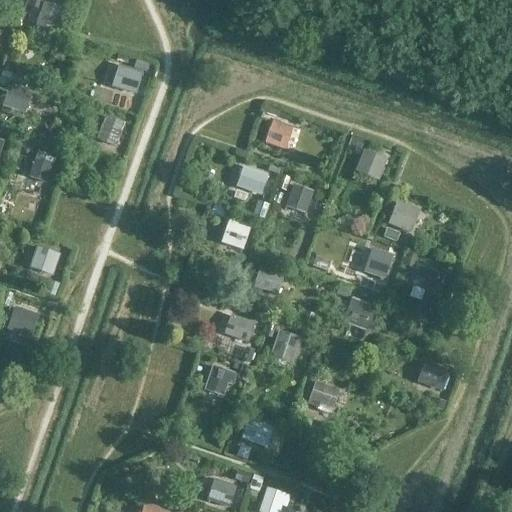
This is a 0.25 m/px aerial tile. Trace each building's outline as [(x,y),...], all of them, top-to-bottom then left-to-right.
[(30,0),(29,7),(38,10),(41,0),(30,0)] [(34,27),(55,35),(63,10),(42,3),(34,27)] [(136,61),(133,69),(146,73),(149,65),(136,61)] [(118,66),(111,89),(135,97),(142,73),(118,66)] [(2,108),(24,115),(31,94),(9,86),(2,108)] [(265,108),(264,113),(277,117),(278,112),(265,108)] [(105,117),(96,141),(116,148),(125,125),(105,117)] [(292,128),(272,121),(264,145),(284,152),(292,128)] [(18,136),(15,145),(27,149),(30,141),(18,136)] [(352,137),(348,146),(360,150),(363,141),(352,137)] [(387,161),(363,151),(354,173),(378,183),(387,161)] [(55,161),(35,154),(27,178),(47,185),(55,161)] [(267,176),(243,168),(236,188),(260,196),(267,176)] [(280,176),(276,189),(285,192),(289,179),(280,176)] [(284,208),(305,215),(313,193),(292,186),(284,208)] [(419,211),(397,202),(387,226),(410,235),(419,211)] [(257,203),(253,216),(264,220),(268,206),(257,203)] [(213,206),(211,214),(222,218),(225,210),(213,206)] [(251,227),(229,220),(220,244),(242,252),(251,227)] [(387,230),(384,238),(396,243),(399,235),(387,230)] [(28,270),(52,278),(60,256),(36,248),(28,270)] [(393,257),(371,249),(362,273),(384,281),(393,257)] [(409,253),(404,266),(413,269),(417,256),(409,253)] [(443,276),(419,268),(412,288),(436,296),(443,276)] [(284,277),(259,269),(253,289),(277,297),(284,277)] [(50,282),(45,295),(54,298),(59,285),(50,282)] [(339,287),(336,295),(349,299),(351,291),(339,287)] [(3,292),(0,299),(0,305),(7,308),(12,296),(3,292)] [(366,333),(376,308),(351,299),(346,313),(351,315),(347,326),(366,333)] [(30,340),(38,316),(14,308),(6,331),(30,340)] [(254,325),(230,316),(223,336),(247,344),(254,325)] [(268,324),(264,337),(271,339),(275,327),(268,324)] [(278,332),(270,356),(293,364),(301,340),(278,332)] [(245,350),(241,361),(249,364),(253,352),(245,350)] [(449,372),(424,363),(417,383),(442,392),(449,372)] [(203,392),(223,398),(227,385),(232,387),(236,375),(211,367),(203,392)] [(242,367),(237,379),(245,382),(249,369),(242,367)] [(319,406),(332,411),(339,391),(315,383),(307,406),(318,410),(319,406)] [(433,400),(431,409),(442,412),(445,404),(433,400)] [(301,412),(298,421),(310,425),(313,416),(301,412)] [(249,419),(240,441),(265,450),(273,428),(249,419)] [(240,447),(236,458),(246,461),(250,451),(240,447)] [(237,473),(234,481),(247,485),(250,477),(237,473)] [(254,477),(247,496),(256,499),(258,493),(259,494),(263,480),(254,477)] [(236,489),(213,481),(206,502),(229,509),(236,489)] [(279,511),(281,507),(286,509),(290,498),(266,489),(258,511),(279,511)] [(173,503),(170,511),(181,511),(183,507),(173,503)]
